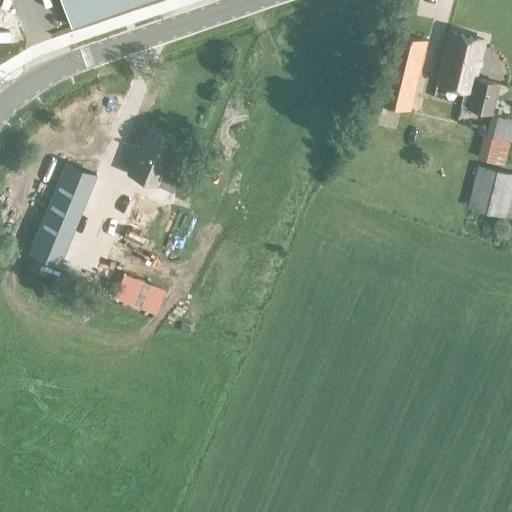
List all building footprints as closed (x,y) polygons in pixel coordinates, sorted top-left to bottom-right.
[(141,0),(62,0),(71,25),(141,0)] [(409,110),(426,39),(393,31),(376,101),(409,110)] [(467,76),(475,78),(484,39),(448,32),(437,82),(464,88),(467,76)] [(467,76),(464,88),(461,103),(467,105),(466,106),(491,111),(498,83),(475,78),(467,76)] [(115,101),(81,106),(84,125),(118,120),(115,101)] [(504,164),(511,134),(511,118),(491,113),(479,158),(504,164)] [(146,127),(128,172),(157,184),(158,183),(172,188),(182,164),(168,158),(174,144),(176,139),(146,127)] [(417,139),(451,149),(455,136),(421,127),(417,139)] [(96,174),(66,161),(29,251),(59,263),(96,174)] [(511,172),(477,164),(467,206),(506,215),(511,191),(511,172)] [(91,196),(123,209),(131,191),(99,178),(91,196)] [(125,219),(143,225),(152,199),(134,193),(125,219)]
